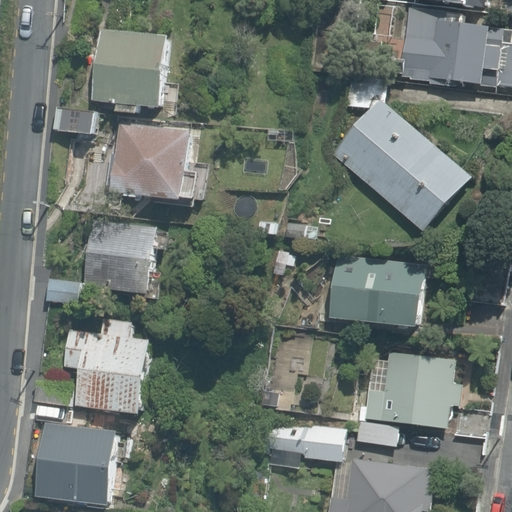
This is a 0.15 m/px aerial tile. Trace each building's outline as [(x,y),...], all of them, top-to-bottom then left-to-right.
[(413,0),(414,1),(489,12),(490,0),(413,0)] [(501,87),(511,87),(511,31),(467,26),(469,15),(413,8),(406,61),(400,60),(397,77),(413,79),(413,81),(433,83),(433,85),(458,88),(459,83),(500,88),(501,87)] [(122,113),(143,115),(143,107),(168,110),(177,39),(105,31),(97,102),(123,105),(122,113)] [(394,109),(389,105),(392,81),(358,78),(355,107),(377,109),(368,121),(337,157),(429,235),(477,178),(394,109)] [(60,130),(99,136),(102,115),(62,109),(60,130)] [(166,199),(188,202),(197,133),(125,123),(121,150),(114,149),(112,165),(118,166),(116,183),(115,192),(130,194),(166,199)] [(289,238),(313,241),(315,222),(292,218),(289,238)] [(88,288),(155,297),(164,228),(98,219),(88,288)] [(469,302),(509,307),(511,286),(511,249),(477,245),(469,302)] [(289,251),(279,249),(273,273),(285,277),(288,265),(293,267),(295,257),(288,255),(289,251)] [(335,317),(423,327),(430,264),(341,255),(335,317)] [(51,301),(85,306),(88,284),(54,280),(51,301)] [(79,406),(148,417),(159,342),(138,339),(140,323),(109,319),(107,335),(73,330),(68,367),(84,370),(79,406)] [(370,419),(451,430),(454,406),(463,407),(465,386),(456,384),(459,361),(393,353),(388,391),(374,390),(370,419)] [(36,424),(48,425),(48,423),(72,426),(77,388),(41,383),(36,424)] [(286,467),(303,469),(304,458),(348,464),(352,431),(276,421),(272,450),(287,452),(286,467)] [(360,442),(401,448),(404,427),(363,421),(360,442)] [(124,433),(72,426),(48,423),(48,425),(39,496),(115,506),(124,433)] [(426,511),(429,511),(435,511),(441,470),(355,459),(350,500),(348,500),(333,499),(331,511),(426,511)]
